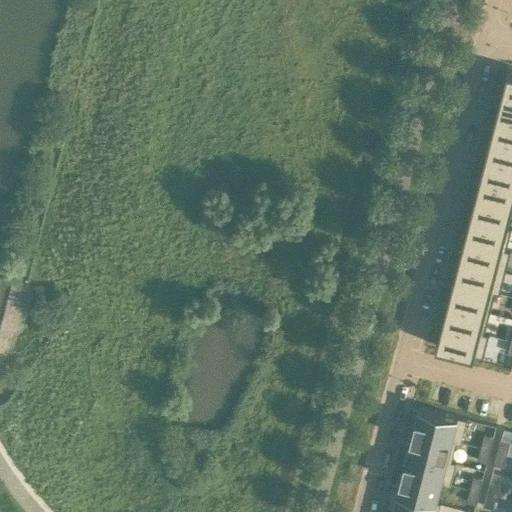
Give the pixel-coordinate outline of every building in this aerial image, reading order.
[(511,69),(506,68),(500,91),(511,94),(511,69)] [(511,94),(500,91),(495,112),(511,116),(511,94)] [(511,116),(495,112),(490,133),(511,138),(511,116)] [(511,138),(490,133),(484,154),(511,160),(511,138)] [(511,160),(484,154),(479,175),(511,183),(511,160)] [(511,183),(479,175),(473,196),(511,206),(511,204),(511,183)] [(473,196),(468,217),(506,226),(507,225),(511,206),(473,196)] [(468,217),(463,237),(506,248),(506,247),(511,227),(507,225),(506,226),(468,217)] [(463,237),(457,258),(505,271),(511,249),(506,247),(506,248),(463,237)] [(457,258),(452,279),(495,290),(494,291),(499,293),(505,271),(457,258)] [(452,279),(446,300),(489,311),(494,291),(495,290),(452,279)] [(446,300),(441,321),(484,332),(484,331),(489,311),(446,300)] [(441,321),(435,344),(483,357),(489,332),(484,331),(484,332),(441,321)] [(511,331),(511,327),(506,326),(503,337),(510,339),(511,331)] [(418,405),(412,428),(456,440),(456,441),(460,442),(467,418),(418,405)] [(412,428),(407,449),(451,460),(451,459),(456,441),(456,440),(412,428)] [(484,433),(480,446),(490,448),(493,436),(484,433)] [(500,437),(497,450),(506,452),(510,440),(500,437)] [(480,446),(477,458),(487,461),(490,448),(480,446)] [(407,449),(401,470),(441,480),(440,481),(450,484),(456,461),(451,459),(451,460),(407,449)] [(497,450),(493,463),(503,465),(506,452),(497,450)] [(401,470),(396,492),(397,492),(397,491),(435,501),(436,500),(440,481),(441,480),(401,470)] [(473,475),(470,488),(479,490),(483,477),(473,475)] [(489,479),(486,492),(496,494),(499,482),(489,479)] [(470,488),(466,500),(476,503),(479,490),(470,488)] [(397,492),(391,511),(437,511),(440,501),(436,500),(435,501),(397,491),(397,492)] [(486,492),(483,505),(493,507),(496,494),(486,492)]
